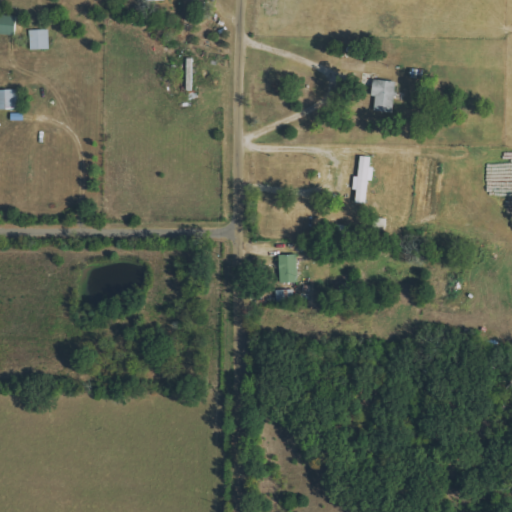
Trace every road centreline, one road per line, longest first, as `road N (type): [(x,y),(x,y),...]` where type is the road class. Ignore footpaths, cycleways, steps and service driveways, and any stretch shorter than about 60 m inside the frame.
road 1 (residential): [(236,511),(239,0)]
road 2 (residential): [(238,222),(0,223)]
